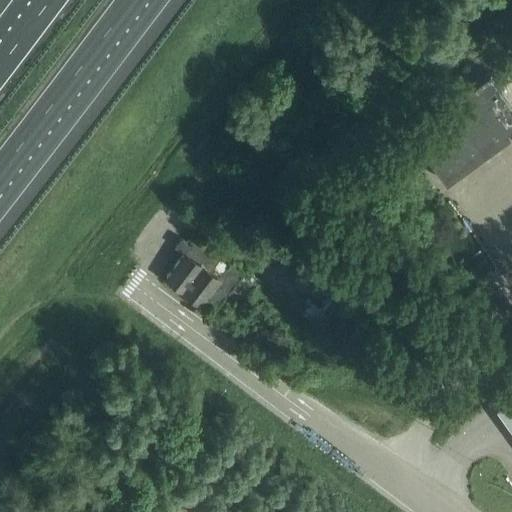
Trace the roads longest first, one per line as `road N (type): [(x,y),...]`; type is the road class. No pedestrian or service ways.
road 1 (unclassified): [(126,280),(441,511)]
road 2 (motorway): [(0,166),(127,0)]
